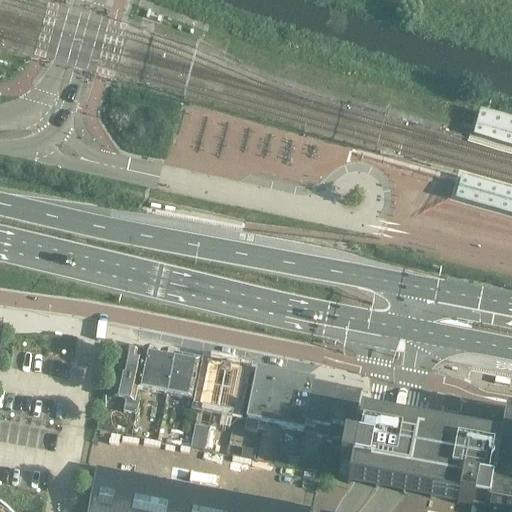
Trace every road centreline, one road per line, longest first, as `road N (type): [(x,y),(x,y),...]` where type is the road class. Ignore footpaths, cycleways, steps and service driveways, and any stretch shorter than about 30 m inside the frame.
road 1 (primary): [(415,286),(0,204)]
road 2 (primary): [(0,237),(391,325)]
road 3 (residential): [(321,357),(0,296)]
road 4 (unclassified): [(114,169),(308,207)]
road 5 (unknown): [(229,511),(69,469)]
road 6 (unclassified): [(383,372),(364,486),(347,511)]
road 7 (unclassified): [(373,511),(391,492),(411,378)]
road 8 (tertiary): [(59,127),(97,0)]
road 9 (tertiary): [(78,0),(52,79),(29,108)]
road 10 (unclassified): [(370,223),(382,197),(367,178),(344,182),(308,207)]
